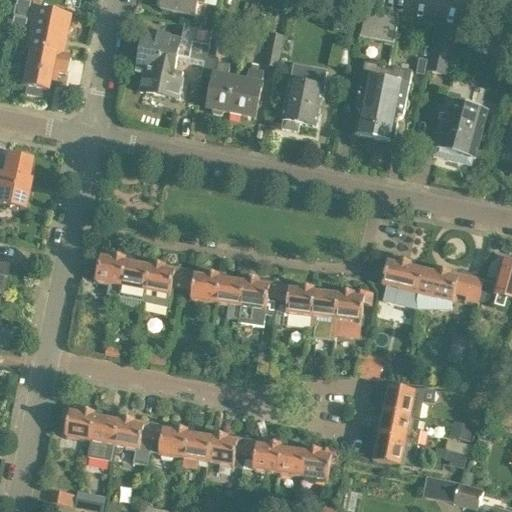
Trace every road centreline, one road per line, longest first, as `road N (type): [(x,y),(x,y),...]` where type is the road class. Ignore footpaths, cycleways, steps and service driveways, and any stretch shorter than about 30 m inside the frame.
road 1 (residential): [(379,191),(359,260),(338,268),(75,225)]
road 2 (residential): [(379,191),(93,136)]
road 3 (residential): [(222,395),(343,432),(358,421),(362,400),(346,386)]
road 4 (residential): [(222,395),(48,359)]
road 5 (residential): [(17,511),(48,359)]
road 6 (residential): [(93,136),(119,0)]
road 7 (residential): [(48,359),(75,225)]
road 8 (residential): [(511,219),(379,191)]
road 9 (residential): [(346,386),(222,395)]
